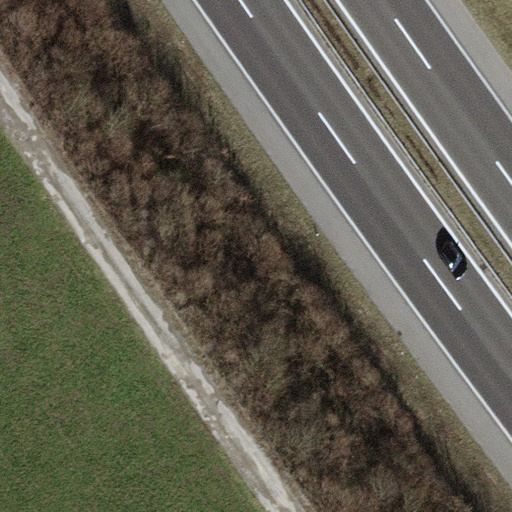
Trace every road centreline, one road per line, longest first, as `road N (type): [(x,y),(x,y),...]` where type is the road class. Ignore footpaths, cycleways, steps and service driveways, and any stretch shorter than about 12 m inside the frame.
road 1 (motorway): [(238,0),(511,383)]
road 2 (motorway): [(511,176),(385,0)]
